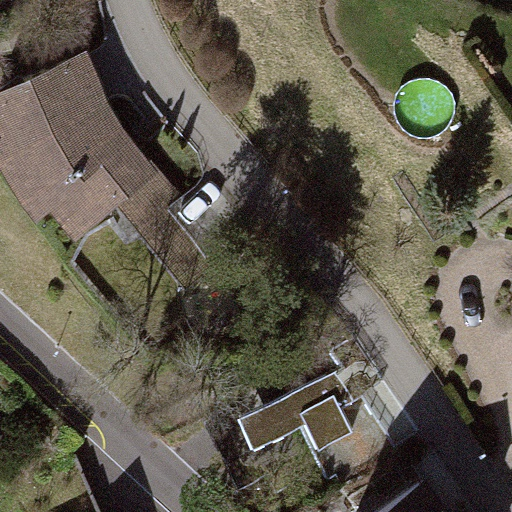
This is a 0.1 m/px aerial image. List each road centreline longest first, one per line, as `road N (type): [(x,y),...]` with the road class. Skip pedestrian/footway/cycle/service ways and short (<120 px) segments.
road 1 (residential): [(130,0),(169,81),(430,406),(502,511)]
road 2 (residential): [(0,313),(205,511)]
